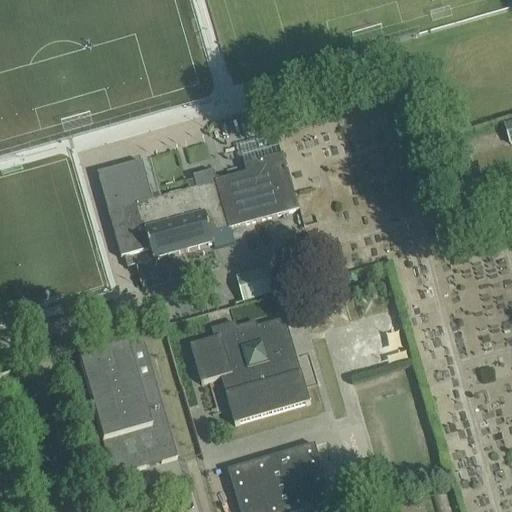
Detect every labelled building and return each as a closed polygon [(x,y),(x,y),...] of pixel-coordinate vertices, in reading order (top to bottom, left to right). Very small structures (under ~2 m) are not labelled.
[(407,96),(390,101),(394,115),(412,110),(407,96)] [(98,147),(122,141),(111,101),(88,107),(98,147)] [(511,122),(503,125),(509,146),(511,145),(511,122)] [(229,183),(218,186),(230,227),(229,227),(229,230),(299,210),(284,156),(245,167),(247,175),(228,180),(229,183)] [(230,227),(218,186),(217,183),(214,173),(194,179),(197,189),(153,201),(143,164),(98,177),(108,213),(121,259),(127,269),(153,262),(173,256),(214,245),(210,232),(229,227),(230,227)] [(308,283),(319,280),(313,258),(302,262),(302,261),(237,279),(244,302),(308,284),(308,283)] [(235,427),(254,421),(311,405),(286,320),(257,329),(256,324),(242,329),(241,327),(235,329),(237,334),(190,348),(201,386),(221,380),(235,427)] [(77,361),(111,479),(176,460),(143,344),(127,349),(126,347),(77,361)] [(23,372),(20,357),(12,359),(0,361),(0,377),(16,374),(23,372)] [(303,511),(331,504),(322,474),(314,447),(228,472),(239,511),(303,511)]
